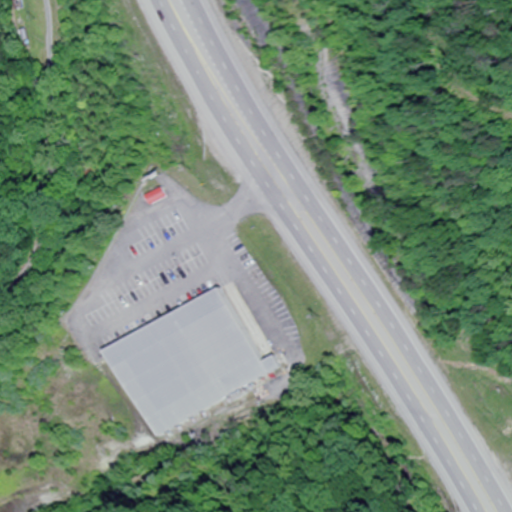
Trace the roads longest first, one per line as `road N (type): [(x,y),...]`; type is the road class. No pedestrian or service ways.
road 1 (trunk): [(158,0),(226,131),(477,511)]
road 2 (trunk): [(511,510),(264,133),(193,0)]
road 3 (residential): [(0,305),(36,260),(50,212),(48,0)]
